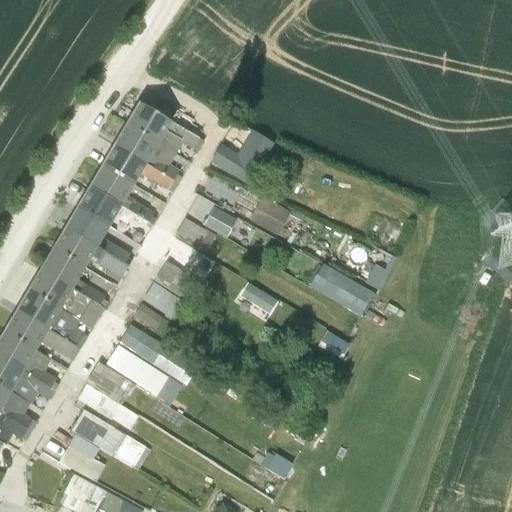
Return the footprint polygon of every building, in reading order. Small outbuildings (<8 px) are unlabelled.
[(125,125),(158,145),(165,133),(171,123),(138,104),(125,125)] [(171,123),(165,133),(179,142),(196,152),(202,142),(198,140),(171,123)] [(113,145),(146,165),(157,147),(158,145),(125,125),(113,145)] [(251,131),(238,154),(221,144),(209,163),(226,173),(248,186),(273,145),(251,131)] [(158,145),(157,147),(173,154),(179,142),(165,133),(158,145)] [(100,167),(133,187),(140,176),(146,165),(113,145),(100,167)] [(146,165),(140,176),(167,191),(169,189),(174,192),(181,179),(176,177),(178,173),(168,167),(175,155),(173,154),(157,147),(146,165)] [(89,186),(122,207),(127,198),(133,187),(100,167),(89,186)] [(153,199),(160,203),(163,195),(146,185),(142,193),(153,199)] [(76,208),(109,228),(115,218),(122,207),(89,186),(76,208)] [(122,207),(115,218),(121,221),(124,223),(142,234),(147,236),(156,221),(151,219),(152,215),(134,204),(133,201),(127,198),(122,207)] [(160,203),(153,199),(149,206),(160,213),(164,205),(160,203)] [(262,199),(249,222),(276,237),(289,215),(262,199)] [(64,227),(97,249),(104,237),(108,230),(109,228),(76,208),(64,227)] [(211,210),(202,225),(218,234),(227,219),(211,210)] [(379,246),(390,224),(375,217),(364,239),(379,246)] [(109,228),(108,230),(118,235),(124,223),(121,221),(115,218),(109,228)] [(175,239),(209,260),(218,242),(213,239),(214,238),(184,219),(173,238),(175,239)] [(390,224),(379,246),(394,253),(404,231),(390,224)] [(51,249),(85,269),(89,262),(95,252),(97,249),(64,227),(51,249)] [(97,249),(95,252),(99,254),(102,253),(110,242),(111,241),(104,237),(97,249)] [(124,238),(120,244),(132,252),(136,246),(124,238)] [(209,260),(175,239),(164,258),(201,281),(208,267),(223,275),(227,269),(209,260)] [(102,253),(123,265),(127,259),(130,256),(110,242),(102,253)] [(39,270),(72,292),(76,284),(85,269),(51,249),(39,270)] [(95,252),(89,262),(94,264),(95,263),(108,270),(105,275),(118,283),(127,268),(123,265),(102,253),(99,254),(95,252)] [(123,265),(127,268),(131,261),(127,259),(123,265)] [(166,262),(154,282),(180,298),(192,278),(166,262)] [(373,293),(322,264),(309,288),(360,317),(373,293)] [(26,292),(60,311),(72,292),(39,270),(26,292)] [(93,275),(89,282),(107,293),(111,286),(93,275)] [(76,284),(72,292),(99,307),(104,309),(108,302),(104,299),(105,297),(83,285),(81,287),(76,284)] [(153,284),(142,301),(174,322),(185,305),(153,284)] [(278,300),(248,284),(241,297),(271,313),(278,300)] [(15,312),(47,334),(55,320),(60,312),(60,311),(26,292),(15,312)] [(60,311),(60,312),(79,323),(90,330),(104,309),(99,307),(72,292),(60,311)] [(140,303),(132,316),(155,331),(164,319),(140,303)] [(2,332),(36,353),(40,345),(47,334),(15,312),(2,332)] [(343,316),(336,328),(343,332),(350,320),(343,316)] [(47,334),(40,345),(72,362),(79,350),(82,344),(78,343),(80,338),(61,326),(62,324),(55,320),(47,334)] [(157,358),(166,340),(131,323),(122,340),(157,358)] [(326,330),(317,346),(340,360),(350,344),(326,330)] [(0,336),(0,358),(23,374),(36,353),(2,332),(0,336)] [(139,385),(148,370),(150,368),(116,346),(105,363),(139,385)] [(305,351),(296,366),(321,380),(330,365),(305,351)] [(12,393),(11,395),(31,406),(37,396),(45,399),(49,401),(58,386),(53,384),(55,380),(43,374),(50,361),(36,353),(23,374),(12,393)] [(0,386),(12,393),(23,374),(0,358),(0,386)] [(85,386),(119,407),(126,396),(129,398),(135,387),(121,378),(97,364),(84,385),(85,386)] [(148,370),(139,385),(150,391),(159,377),(148,370)] [(0,413),(5,405),(11,395),(12,393),(0,386),(0,413)] [(119,407),(85,386),(76,400),(110,421),(110,420),(129,431),(137,417),(119,407)] [(222,387),(215,397),(242,416),(250,406),(222,387)] [(0,453),(4,446),(17,453),(22,446),(0,434),(3,430),(0,427),(0,426),(11,408),(5,405),(0,413),(0,453)] [(138,405),(133,413),(152,425),(157,417),(138,405)] [(0,426),(0,427),(3,430),(20,440),(25,442),(33,427),(30,425),(32,420),(11,408),(0,426)] [(74,436),(98,451),(111,458),(117,448),(118,448),(124,451),(130,440),(124,436),(82,411),(69,433),(74,436)] [(98,451),(74,436),(67,448),(58,464),(95,484),(104,467),(92,460),(98,451)] [(117,448),(111,458),(128,467),(134,457),(141,444),(130,440),(124,451),(118,448),(117,448)] [(289,465),(271,455),(263,470),(281,480),(289,465)] [(71,475),(57,503),(74,511),(138,511),(122,504),(123,500),(71,475)]
